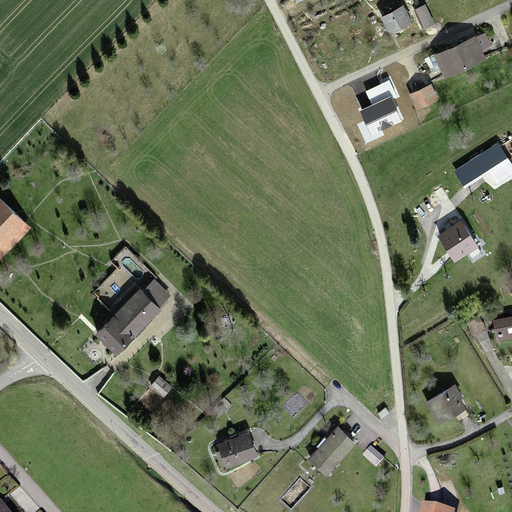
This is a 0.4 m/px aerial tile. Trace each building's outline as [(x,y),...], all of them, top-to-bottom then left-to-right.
[(404,9),(381,20),(389,37),(412,25),(404,9)] [(473,40),(437,58),(447,80),(484,62),(473,40)] [(431,86),(409,96),(416,113),(439,103),(431,86)] [(498,145),(456,171),(465,186),(484,174),(494,184),(511,173),(511,168),(507,160),(504,156),(498,145)] [(0,205),(0,256),(25,230),(0,205)] [(458,225),(438,238),(454,262),(473,249),(458,225)] [(151,282),(140,294),(156,309),(168,298),(151,282)] [(138,292),(96,337),(116,356),(158,311),(156,309),(140,294),(138,292)] [(511,318),(494,322),(497,341),(511,337),(511,318)] [(160,376),(151,385),(163,396),(172,387),(160,376)] [(453,390),(425,405),(436,425),(464,410),(453,390)] [(336,430),(309,461),(327,476),(354,445),(336,430)] [(246,436),(218,447),(227,469),(255,458),(246,436)]
